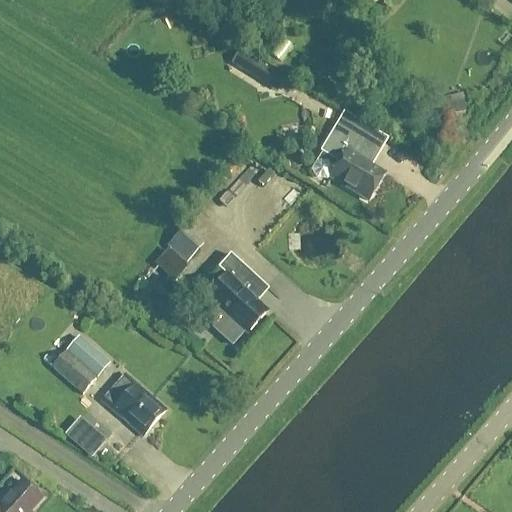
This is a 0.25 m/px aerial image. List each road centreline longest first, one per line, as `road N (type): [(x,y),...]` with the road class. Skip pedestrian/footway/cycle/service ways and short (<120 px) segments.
road 1 (unclassified): [(172,511),(511,121)]
road 2 (tertiary): [(412,511),(511,397)]
